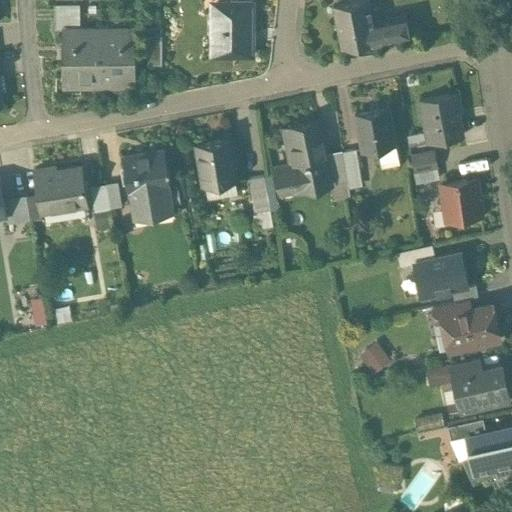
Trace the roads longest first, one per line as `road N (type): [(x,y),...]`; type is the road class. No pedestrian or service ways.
road 1 (residential): [(284,84),(458,48),(482,53),(511,218)]
road 2 (residential): [(38,131),(284,84)]
road 3 (residential): [(38,131),(29,0)]
